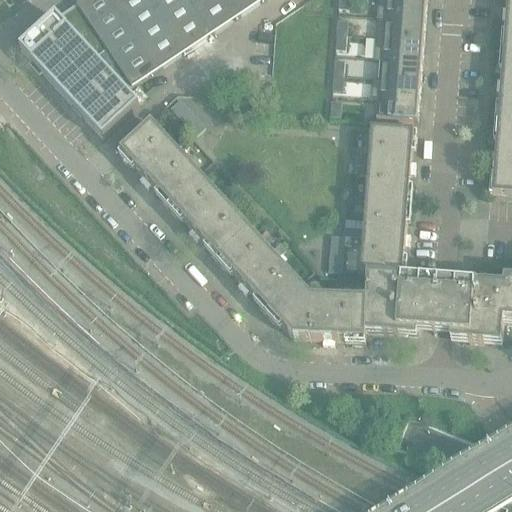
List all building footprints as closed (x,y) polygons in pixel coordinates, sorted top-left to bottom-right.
[(89,0),(57,22),(22,54),(104,144),(140,110),(127,96),(159,73),(189,54),(188,52),(207,39),(208,41),(215,36),(214,35),(234,22),(235,23),(241,19),(240,18),(261,4),(262,6),(268,2),(267,0),(266,0),(89,0)] [(348,14),(349,0),(338,0),(338,13),(348,14)] [(426,25),(427,4),(378,0),(377,21),(426,25)] [(511,0),(508,0),(508,6),(507,12),(503,12),(502,23),(506,24),(505,41),(502,41),(501,54),(511,54),(511,0)] [(424,46),(426,25),(377,21),(375,42),(424,46)] [(346,40),(347,25),(337,24),(336,38),(346,40)] [(345,55),(346,40),(336,38),(335,54),(345,55)] [(422,66),(424,46),(375,42),(373,62),(422,66)] [(511,127),(511,54),(501,54),(500,67),(503,67),(502,84),(497,84),(496,95),(501,96),(500,113),(496,112),(495,126),(511,127)] [(421,87),(422,66),(373,62),(373,63),(381,64),(380,82),(372,81),(372,83),(421,87)] [(343,80),(344,65),(334,65),(333,79),(343,80)] [(342,95),(343,80),(333,79),(332,94),(342,95)] [(419,107),(421,87),(372,83),(370,103),(378,104),(419,107)] [(205,131),(180,103),(171,112),(196,139),(205,131)] [(418,127),(419,107),(378,104),(377,124),(418,127)] [(340,121),(341,106),(331,105),(330,120),(340,121)] [(511,127),(495,126),(494,139),(498,139),(496,156),(492,156),(491,167),(495,168),(494,184),(491,184),(490,198),(511,200),(511,127)] [(202,183),(198,178),(152,128),(119,160),(129,170),(131,168),(143,180),(140,183),(147,192),(151,189),(162,201),(160,204),(169,213),(202,183)] [(415,179),(416,169),(416,167),(411,167),(413,150),(416,150),(417,136),(372,132),(369,169),(354,168),(353,178),(368,179),(366,205),(412,209),(413,196),(409,196),(411,179),(415,179)] [(251,236),(227,209),(202,183),(169,213),(178,223),(180,221),(192,233),(188,236),(196,245),(200,242),(211,254),(209,257),(218,267),(251,236)] [(410,251),(410,239),(406,239),(407,222),(410,222),(412,209),(366,205),(366,206),(352,204),(351,225),(365,227),(364,232),(344,231),(343,240),(364,241),(361,278),(368,278),(401,281),(406,282),(407,268),(404,267),(405,250),(410,251)] [(300,289),(281,268),(287,262),(281,256),(279,257),(281,259),(276,263),(251,236),(218,267),(227,276),(230,274),(241,287),(238,290),(246,298),(249,295),(260,308),(258,310),(267,320),(300,289)] [(341,277),(343,240),(331,239),(328,276),(341,277)] [(506,275),(506,266),(478,264),(477,280),(487,281),(488,273),(506,275)] [(435,331),(439,284),(406,282),(401,281),(368,278),(367,304),(366,321),(366,339),(399,342),(400,336),(435,338),(435,331)] [(504,328),(506,290),(504,290),(476,287),(451,285),(439,284),(435,331),(435,338),(448,339),(469,341),(469,347),(484,348),(484,342),(502,343),(504,328)] [(366,339),(366,321),(367,304),(312,301),(300,289),(267,320),(276,329),(278,327),(293,344),(323,345),(323,349),(334,350),(335,345),(352,346),(351,349),(366,350),(366,339)]
